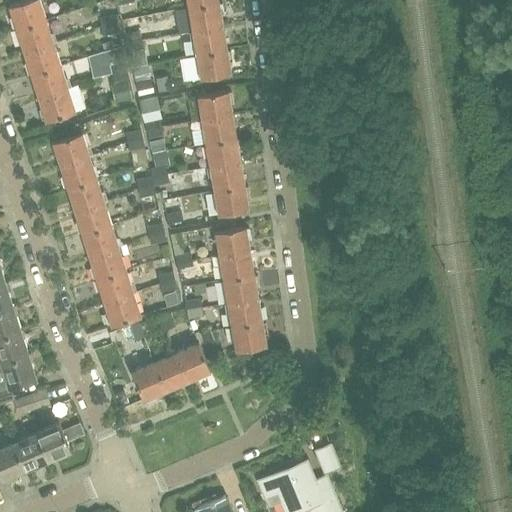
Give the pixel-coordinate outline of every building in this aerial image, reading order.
[(39,0),(22,0),(9,4),(17,28),(46,19),(39,0)] [(188,6),(193,30),(223,25),(219,1),(188,6)] [(116,23),(116,21),(114,14),(99,17),(101,26),(116,23)] [(17,28),(24,51),(53,41),(46,19),(17,28)] [(103,35),(118,32),(116,23),(101,26),(103,35)] [(193,30),(197,53),(227,48),(223,25),(193,30)] [(140,31),(125,34),(126,42),(141,39),(140,31)] [(143,48),(141,39),(126,42),(129,51),(143,48)] [(24,51),(31,74),(61,64),(53,41),(24,51)] [(201,78),(231,73),(227,48),(197,53),(201,78)] [(127,69),(125,61),(110,64),(112,73),(127,69)] [(31,74),(38,96),(68,87),(61,64),(31,74)] [(114,82),(129,78),(127,69),(112,73),(114,82)] [(170,89),(167,75),(156,78),(159,91),(170,89)] [(151,78),(136,80),(138,89),(152,86),(151,78)] [(132,99),(128,80),(111,84),(115,103),(132,99)] [(76,111),(68,87),(38,96),(46,120),(76,111)] [(80,92),(85,115),(95,113),(90,89),(80,92)] [(198,94),(202,119),(232,114),(228,89),(198,94)] [(139,99),(143,120),(144,120),(159,117),(161,116),(157,95),(139,99)] [(202,119),(206,142),(236,137),(232,114),(202,119)] [(144,120),(146,129),(161,125),(159,117),(144,120)] [(163,134),(162,126),(161,125),(146,129),(148,138),(163,134)] [(143,138),(141,129),(125,133),(127,142),(143,138)] [(53,140),(60,164),(90,155),(82,131),(53,140)] [(206,142),(210,166),(241,161),(236,137),(206,142)] [(145,146),(143,138),(127,142),(129,150),(145,146)] [(150,168),(152,175),(152,177),(167,173),(165,164),(170,163),(167,149),(152,152),(155,166),(150,168)] [(60,164),(68,187),(97,178),(90,155),(60,164)] [(210,166),(214,190),(245,184),(241,161),(210,166)] [(155,186),(158,185),(169,182),(167,173),(152,177),(154,184),(155,186)] [(136,179),(138,188),(154,184),(152,177),(152,175),(136,179)] [(68,187),(75,210),(104,200),(97,178),(68,187)] [(156,193),(155,186),(154,184),(138,188),(140,196),(156,193)] [(219,214),(249,209),(245,184),(214,190),(219,214)] [(75,210),(82,233),(111,223),(104,200),(75,210)] [(181,211),(166,214),(169,228),(184,225),(181,211)] [(82,233),(89,255),(119,246),(111,223),(82,233)] [(163,223),(161,223),(147,226),(149,234),(164,231),(163,223)] [(215,230),(220,255),(250,250),(245,225),(215,230)] [(166,240),(164,231),(149,234),(151,243),(166,240)] [(191,251),(184,252),(181,239),(172,241),(176,263),(192,260),(191,251)] [(89,255),(97,278),(126,269),(119,246),(89,255)] [(220,255),(224,279),(254,273),(250,250),(220,255)] [(194,269),(192,260),(176,263),(178,272),(194,269)] [(97,278),(104,301),(133,291),(126,269),(97,278)] [(173,271),(172,272),(158,275),(160,283),(175,280),(173,271)] [(224,279),(228,302),(258,297),(254,273),(224,279)] [(162,292),(175,289),(177,288),(175,280),(160,283),(162,292)] [(0,310),(14,306),(6,282),(0,283),(0,310)] [(141,315),(141,314),(133,291),(104,301),(112,325),(141,315)] [(228,302),(232,326),(262,320),(258,297),(228,302)] [(185,301),(186,307),(186,309),(202,307),(200,298),(185,301)] [(0,336),(21,330),(14,306),(0,310),(0,336)] [(203,316),(202,307),(186,309),(188,318),(203,316)] [(176,327),(171,312),(162,314),(167,329),(176,327)] [(158,332),(166,329),(167,329),(162,314),(154,317),(158,332)] [(266,345),(262,320),(232,326),(236,350),(266,345)] [(130,325),(131,325),(135,339),(144,336),(139,321),(130,325)] [(210,329),(201,333),(207,347),(216,343),(210,329)] [(0,361),(0,362),(29,353),(21,330),(0,336),(0,360),(0,361)] [(199,342),(176,352),(188,380),(211,370),(199,342)] [(176,352),(154,361),(166,389),(188,380),(176,352)] [(0,362),(0,389),(1,389),(37,378),(29,353),(0,362)] [(143,399),(166,389),(154,361),(131,371),(143,399)] [(51,406),(46,389),(23,397),(28,413),(51,406)] [(23,397),(21,397),(13,400),(18,416),(28,413),(23,397)] [(309,412),(315,427),(328,421),(322,407),(309,412)] [(59,422),(36,432),(48,459),(71,449),(59,422)] [(36,432),(12,442),(24,470),(48,459),(36,432)] [(324,473),(341,466),(331,441),(314,448),(324,473)] [(12,442),(0,447),(0,478),(1,480),(24,470),(12,442)] [(341,511),(326,475),(315,480),(306,460),(259,480),(266,498),(279,493),(286,511),(293,511),(309,505),(312,511),(341,511)] [(232,511),(225,495),(194,508),(196,511),(232,511)]
